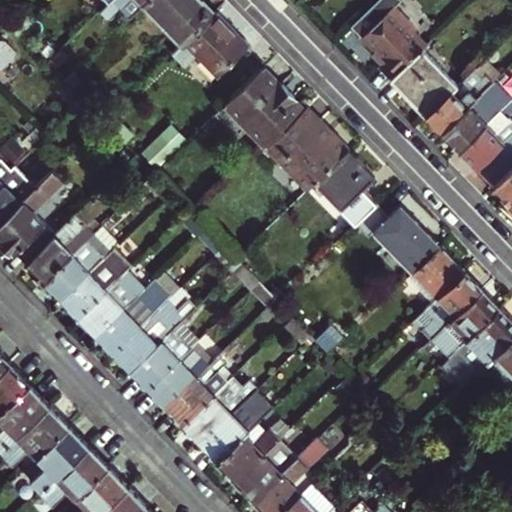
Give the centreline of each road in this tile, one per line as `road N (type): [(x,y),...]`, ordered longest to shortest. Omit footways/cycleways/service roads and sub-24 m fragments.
road 1 (residential): [(511,260),(260,0)]
road 2 (residential): [(0,301),(208,511)]
